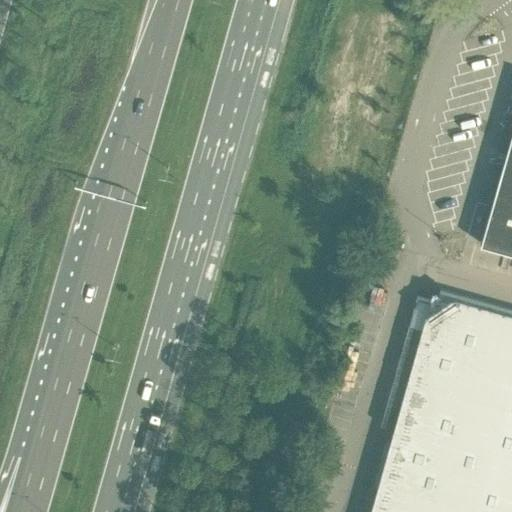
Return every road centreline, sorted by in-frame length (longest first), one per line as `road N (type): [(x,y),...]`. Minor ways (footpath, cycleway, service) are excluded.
road 1 (secondary): [(120,511),(265,0)]
road 2 (secondary): [(170,0),(35,468)]
